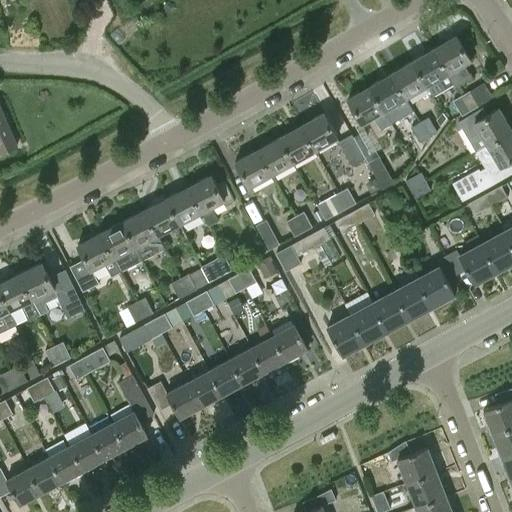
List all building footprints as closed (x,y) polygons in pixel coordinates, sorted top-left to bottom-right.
[(434,48),(454,83),(456,86),(472,77),(465,64),(471,60),(456,35),(434,48)] [(434,48),(413,60),(428,86),(434,95),(454,83),(434,48)] [(413,60),(391,73),(406,99),(428,86),(413,60)] [(391,73),(369,86),(384,111),(406,99),(391,73)] [(484,82),(461,95),(470,111),(494,97),(484,82)] [(363,124),(384,111),(369,86),(348,99),(363,124)] [(462,116),(470,111),(461,95),(453,100),(462,116)] [(476,151),(511,130),(499,108),(488,114),(483,105),(458,120),(476,151)] [(0,152),(16,145),(0,107),(0,152)] [(301,125),(316,150),(338,138),(324,112),(301,125)] [(443,112),(437,120),(441,126),(447,117),(443,112)] [(429,117),(419,122),(428,137),(437,132),(429,117)] [(420,142),(428,137),(419,122),(412,127),(420,142)] [(301,125),(279,137),(294,162),(316,150),(301,125)] [(511,158),(511,130),(476,151),(484,166),(481,168),(480,166),(452,182),(463,200),(511,172),(511,161),(511,159),(511,158)] [(365,158),(351,133),(338,140),(352,165),(365,158)] [(279,137),(258,149),(272,175),(294,162),(279,137)] [(250,187),(272,175),(258,149),(236,161),(250,187)] [(383,189),(394,182),(379,156),(368,162),(383,189)] [(406,180),(411,189),(426,180),(421,172),(406,180)] [(189,186),(203,212),(209,225),(219,220),(212,207),(225,201),(227,204),(235,200),(225,181),(217,185),(211,175),(189,186)] [(374,178),(366,183),(371,191),(379,186),(374,178)] [(426,180),(411,189),(416,198),(431,189),(426,180)] [(484,194),(491,206),(507,197),(501,185),(484,194)] [(189,186),(167,198),(180,224),(203,212),(189,186)] [(339,192),(348,207),(356,203),(348,187),(339,192)] [(327,219),(348,207),(339,192),(318,204),(327,219)] [(475,214),(491,206),(484,194),(469,203),(475,214)] [(167,198),(145,209),(159,235),(180,224),(167,198)] [(352,211),(359,223),(375,214),(369,202),(352,211)] [(145,209),(123,221),(143,259),(166,248),(159,235),(145,209)] [(320,209),(313,213),(318,222),(325,218),(320,209)] [(295,216),(304,231),(313,226),(308,218),(304,211),(295,216)] [(342,232),(359,223),(352,211),(336,220),(342,232)] [(295,236),(304,231),(295,216),(286,221),(295,236)] [(269,250),(280,244),(267,219),(256,225),(269,250)] [(123,221),(101,232),(121,271),(143,259),(123,221)] [(324,227),(308,236),(314,247),(315,246),(326,266),(330,264),(319,244),(330,238),(324,227)] [(511,245),(504,231),(482,243),(497,271),(511,262),(511,245)] [(111,276),(121,271),(101,232),(78,244),(85,258),(70,266),(83,291),(99,282),(92,270),(105,263),(111,276)] [(298,256),(314,247),(308,236),(276,253),(286,271),(301,263),(298,256)] [(254,258),(268,251),(263,242),(248,249),(254,258)] [(456,250),(447,255),(458,275),(467,270),(475,283),(497,271),(482,243),(459,255),(456,250)] [(223,275),(233,270),(225,254),(215,259),(223,275)] [(270,255),(258,262),(259,265),(266,278),(279,271),(270,255)] [(439,266),(417,278),(433,306),(455,293),(448,280),(458,275),(447,255),(436,260),(439,266)] [(19,273),(40,314),(49,310),(45,302),(57,296),(68,318),(85,309),(65,269),(49,277),(42,262),(19,273)] [(239,273),(247,287),(257,281),(250,267),(239,273)] [(19,273),(0,282),(0,289),(10,310),(21,305),(28,320),(40,314),(19,273)] [(189,273),(181,277),(189,293),(198,289),(189,273)] [(218,284),(226,299),(230,306),(238,302),(233,294),(247,287),(239,273),(218,284)] [(179,298),(189,293),(181,277),(171,282),(179,298)] [(417,278),(395,290),(410,318),(433,306),(417,278)] [(218,284),(197,296),(205,310),(226,299),(218,284)] [(0,289),(0,332),(17,325),(10,310),(0,289)] [(395,290),(373,302),(388,330),(410,318),(395,290)] [(345,304),(351,314),(366,342),(388,330),(373,302),(367,292),(345,304)] [(194,316),(205,310),(197,296),(186,301),(194,316)] [(137,301),(145,317),(154,312),(145,297),(137,301)] [(135,322),(145,317),(137,301),(127,306),(135,322)] [(175,307),(154,318),(162,332),(183,321),(175,307)] [(343,355),(366,342),(351,314),(328,327),(343,355)] [(167,341),(162,332),(154,318),(144,324),(152,338),(156,346),(167,341)] [(273,335),(286,359),(307,348),(294,323),(273,335)] [(266,324),(258,329),(264,340),(272,335),(266,324)] [(264,340),(251,346),(264,371),(286,359),(273,335),(272,335),(264,340)] [(55,345),(63,361),(71,357),(63,341),(55,345)] [(53,366),(63,361),(55,345),(45,350),(53,366)] [(251,346),(230,358),(243,382),(264,371),(251,346)] [(79,359),(87,373),(111,360),(103,347),(79,359)] [(230,358),(209,369),(222,393),(243,382),(230,358)] [(77,379),(87,373),(79,359),(69,365),(77,379)] [(11,369),(19,384),(27,381),(20,365),(11,369)] [(0,392),(1,394),(19,384),(11,369),(0,374),(0,392)] [(209,369),(188,381),(201,405),(222,393),(209,369)] [(55,377),(53,378),(60,389),(67,385),(62,375),(60,374),(55,377)] [(113,422),(126,446),(148,434),(140,421),(154,414),(133,374),(119,381),(134,410),(113,422)] [(37,382),(44,396),(55,390),(48,376),(37,382)] [(179,416),(201,405),(188,381),(166,392),(160,381),(147,388),(159,410),(172,403),(179,416)] [(34,402),(44,396),(37,382),(27,388),(34,402)] [(493,434),(511,426),(511,388),(495,394),(499,404),(484,410),(493,434)] [(0,401),(0,415),(2,419),(14,412),(6,398),(0,401)] [(113,422),(91,433),(105,458),(126,446),(113,422)] [(511,426),(493,434),(502,458),(511,453),(511,426)] [(91,433),(70,445),(84,469),(105,458),(91,433)] [(407,484),(437,472),(427,448),(411,454),(406,443),(387,453),(391,461),(397,459),(407,484)] [(70,445),(49,456),(62,481),(84,469),(70,445)] [(511,453),(502,458),(511,481),(511,453)] [(49,456),(28,467),(41,492),(62,481),(49,456)] [(20,504),(41,492),(28,467),(6,479),(0,468),(0,467),(0,495),(0,496),(12,490),(20,504)] [(411,495),(416,507),(446,496),(437,472),(407,484),(400,486),(404,497),(411,495)] [(334,511),(330,502),(335,500),(330,489),(312,499),(303,502),(307,511),(304,511),(334,511)] [(380,511),(390,508),(384,493),(372,497),(377,511),(380,511)] [(416,507),(418,511),(452,511),(446,496),(416,507)]
